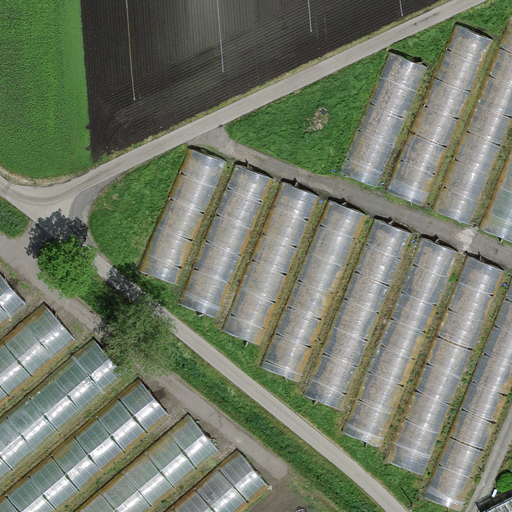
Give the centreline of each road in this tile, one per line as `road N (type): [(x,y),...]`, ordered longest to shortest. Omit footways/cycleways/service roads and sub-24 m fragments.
road 1 (track): [(467,0),(114,167),(63,196),(43,221)]
road 2 (track): [(43,221),(398,511)]
